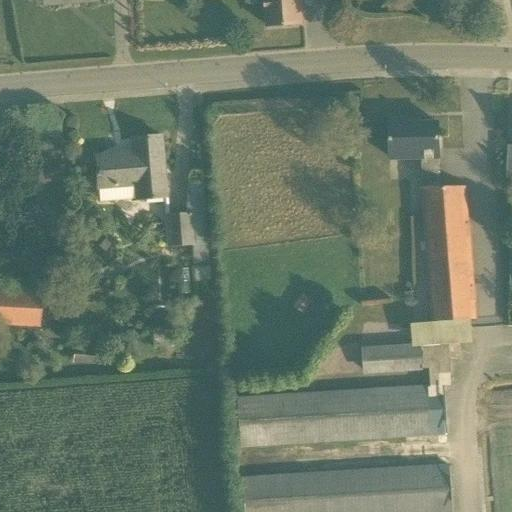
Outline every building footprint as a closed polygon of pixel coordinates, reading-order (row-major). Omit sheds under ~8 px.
[(300,0),(265,0),(267,26),(302,24),(300,0)] [(407,120),(389,120),(390,159),(421,158),(422,189),(432,323),(471,320),(475,319),(465,185),(439,187),(439,123),(407,124),(407,120)] [(95,157),(97,188),(135,185),(136,200),(165,197),(160,136),(131,139),(132,153),(95,157)] [(165,213),(166,247),(191,246),(192,263),(208,263),(202,180),(188,181),(185,213),(165,213)] [(0,289),(0,325),(39,327),(40,291),(0,289)] [(241,447),(436,432),(447,431),(444,387),(451,386),(448,344),(448,343),(412,346),(401,346),(399,324),(365,327),(368,373),(431,369),(432,387),(238,399),(241,447)] [(172,327),(151,328),(151,338),(172,337),(172,327)] [(73,348),(72,363),(95,365),(96,350),(73,348)] [(450,463),(243,479),(245,511),(446,511),(453,511),(450,463)]
